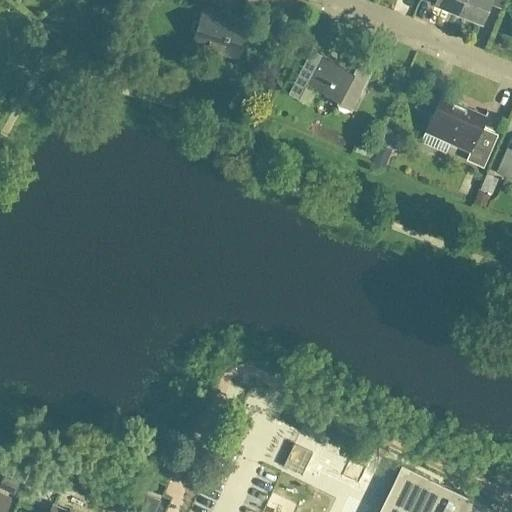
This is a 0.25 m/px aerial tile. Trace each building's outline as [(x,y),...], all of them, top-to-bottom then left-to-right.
[(460,12),(464,0),(436,0),(435,3),(460,12)] [(491,3),(504,9),(508,0),(464,0),(460,12),(484,22),(491,3)] [(235,16),(204,7),(192,45),(208,51),(210,45),(240,54),(249,24),(234,20),(235,16)] [(299,100),(308,83),(339,100),(347,85),(361,92),(373,72),(359,64),(354,73),(313,50),(298,77),(297,77),(288,94),(299,100)] [(442,96),(426,132),(470,152),(467,160),(484,167),(498,138),(481,130),(487,116),(442,96)] [(511,139),(497,173),(511,179),(511,139)] [(384,169),(392,149),(380,144),(372,164),(384,169)] [(258,496),(288,505),(302,460),(272,451),(258,496)] [(503,511),(402,463),(378,511),(503,511)] [(18,483),(4,476),(0,485),(0,488),(13,494),(18,483)] [(0,511),(4,511),(11,500),(0,494),(0,511)]
